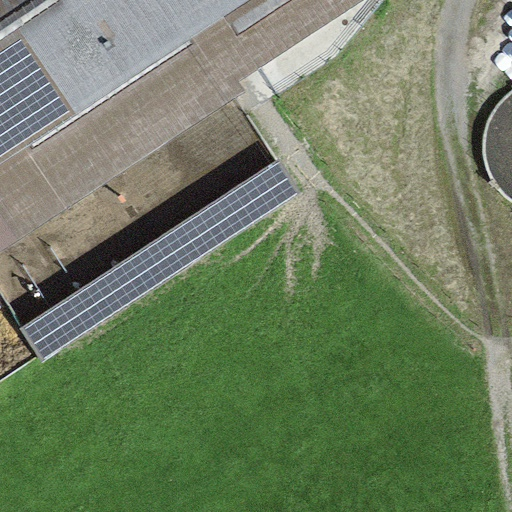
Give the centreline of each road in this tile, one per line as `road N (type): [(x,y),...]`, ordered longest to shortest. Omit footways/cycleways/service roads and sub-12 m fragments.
road 1 (track): [(511,435),(488,250),(451,61),(465,0)]
road 2 (track): [(502,363),(254,99)]
